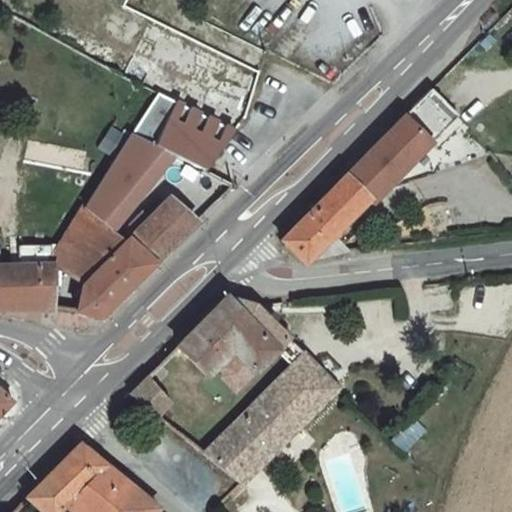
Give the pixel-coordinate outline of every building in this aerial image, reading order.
[(494,11),(480,27),(487,32),(501,17),(494,11)] [(438,80),(380,139),(406,166),(465,107),(438,80)] [(128,133),(131,135),(203,171),(233,132),(154,91),(128,133)] [(52,264),(81,277),(75,311),(97,318),(152,265),(232,186),(203,171),(131,135),(114,164),(86,210),(83,208),(61,245),(49,264),(52,264)] [(83,168),(86,152),(28,139),(25,155),(83,168)] [(371,201),(406,166),(380,139),(277,241),(301,263),(329,235),(367,197),(371,201)] [(27,164),(25,178),(77,184),(78,169),(27,164)] [(52,264),(49,264),(61,245),(16,246),(17,265),(0,265),(0,309),(51,308),(52,264)] [(227,393),(231,390),(237,381),(241,384),(280,345),(245,310),(213,299),(165,348),(199,380),(216,363),(226,371),(216,383),(227,393)] [(290,355),(243,403),(191,454),(235,492),(327,395),(322,389),(290,355)] [(135,378),(121,392),(135,403),(152,418),(165,404),(135,378)] [(0,445),(28,419),(0,393),(0,445)] [(413,419),(394,440),(407,451),(426,430),(413,419)] [(136,485),(87,445),(32,498),(46,511),(65,511),(76,504),(83,511),(132,511),(136,508),(124,497),(136,485)] [(124,497),(136,508),(150,496),(142,490),(136,485),(124,497)] [(168,511),(170,511),(150,496),(136,508),(132,511),(168,511)]
